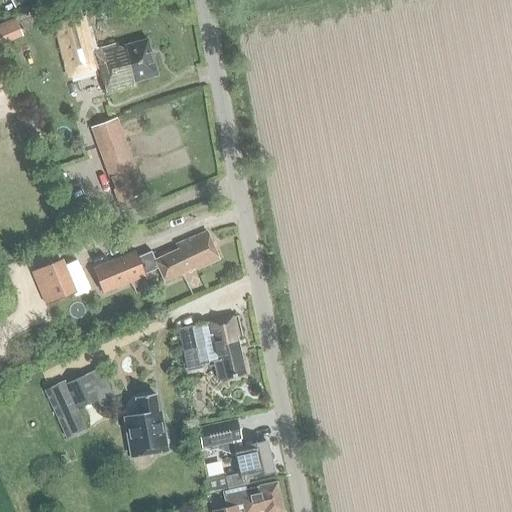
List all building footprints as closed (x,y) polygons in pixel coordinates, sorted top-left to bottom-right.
[(135,88),(134,83),(157,77),(147,41),(118,49),(117,44),(92,51),(82,18),(79,4),(63,9),(66,22),(55,25),(70,77),(98,69),(106,96),(135,88)] [(16,19),(0,26),(0,45),(23,35),(16,19)] [(92,128),(120,203),(141,195),(115,121),(92,128)] [(197,270),(218,261),(206,233),(176,246),(178,251),(154,261),(150,252),(135,259),(134,255),(121,261),(122,263),(130,282),(143,277),(142,275),(158,269),(164,283),(196,268),(197,270)] [(49,304),(71,296),(58,262),(35,271),(49,304)] [(130,283),(130,282),(122,263),(93,276),(101,295),(130,283)] [(217,361),(221,380),(244,374),(238,347),(243,345),(236,317),(176,330),(185,368),(217,361)] [(42,392),(64,439),(85,429),(76,410),(95,400),(99,410),(115,402),(99,367),(64,384),(63,381),(42,392)] [(123,417),(130,457),(166,451),(161,423),(159,423),(153,394),(135,398),(138,414),(123,417)] [(195,426),(201,448),(199,449),(201,459),(206,458),(204,453),(236,446),(235,441),(240,440),(235,418),(195,426)] [(233,450),(239,476),(225,479),(227,489),(246,485),(245,480),(273,473),(266,442),(233,450)] [(245,491),(244,488),(238,489),(238,490),(222,493),(226,509),(212,511),(237,511),(236,507),(242,506),(243,511),(259,511),(263,511),(282,511),(276,483),(258,487),(258,488),(245,491)]
